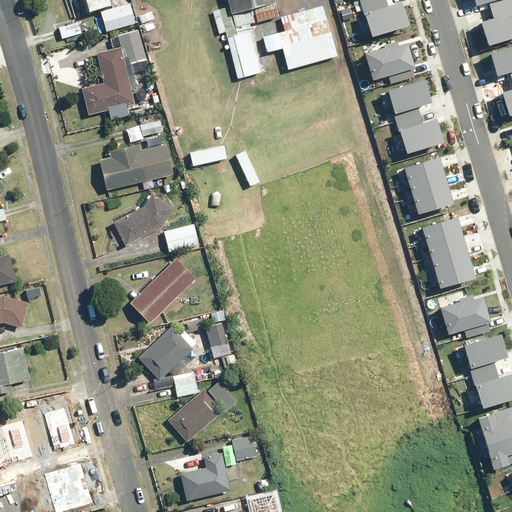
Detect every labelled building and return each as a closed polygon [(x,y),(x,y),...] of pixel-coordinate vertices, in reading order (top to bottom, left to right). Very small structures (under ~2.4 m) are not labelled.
[(112,7),(109,0),(81,0),(86,14),(98,11),(104,34),(136,25),(129,2),(112,7)] [(272,0),(222,0),(225,7),(210,11),(216,36),(223,32),(236,80),(261,74),(249,24),(277,17),(272,0)] [(358,0),(369,43),(409,32),(402,7),(386,11),(382,0),(358,0)] [(511,0),(472,0),(475,10),(489,6),(493,21),(481,24),(490,54),(511,48),(511,0)] [(261,37),(265,52),(283,47),(289,69),(336,56),(322,6),(280,18),(284,31),(261,37)] [(78,21),(57,27),(60,41),(81,35),(78,21)] [(367,55),(374,84),(413,74),(406,45),(367,55)] [(511,48),(490,55),(497,81),(510,77),(511,83),(511,92),(503,95),(511,126),(511,125),(511,48)] [(127,84),(119,49),(96,53),(103,85),(82,89),(88,115),(131,105),(126,84),(127,84)] [(390,97),(404,153),(440,144),(436,124),(422,128),(417,109),(429,107),(424,89),(390,97)] [(160,121),(138,126),(140,137),(163,132),(160,121)] [(98,162),(105,192),(173,176),(166,146),(98,162)] [(404,172),(416,218),(450,210),(438,163),(404,172)] [(124,246),(159,229),(171,209),(148,195),(140,209),(113,223),(124,246)] [(421,231),(440,289),(472,279),(453,220),(421,231)] [(163,232),(168,252),(194,246),(189,225),(163,232)] [(0,287),(16,284),(10,254),(0,256),(0,287)] [(132,307),(149,324),(193,280),(177,263),(132,307)] [(0,323),(2,323),(20,328),(26,303),(0,297),(0,296),(0,323)] [(441,307),(447,331),(463,327),(464,334),(490,327),(484,302),(465,307),(463,301),(441,307)] [(137,356),(158,379),(194,345),(174,323),(137,356)] [(220,324),(204,329),(210,348),(226,343),(220,324)] [(511,401),(511,378),(496,383),(490,365),(506,360),(498,335),(459,346),(479,412),(511,401)] [(233,345),(216,348),(218,361),(235,358),(233,345)] [(0,392),(10,390),(9,385),(29,380),(21,350),(2,354),(0,354),(0,392)] [(170,379),(176,399),(196,393),(191,373),(170,379)] [(169,421),(187,443),(234,403),(216,381),(169,421)] [(29,399),(31,410),(43,408),(44,413),(55,411),(51,394),(29,399)] [(476,420),(491,469),(511,462),(511,415),(510,409),(476,420)] [(36,412),(14,416),(22,456),(63,448),(57,415),(37,419),(36,412)] [(231,442),(235,460),(253,457),(249,439),(231,442)] [(223,465),(222,465),(219,454),(202,458),(204,469),(178,476),(185,503),(230,492),(223,465)] [(72,511),(66,473),(11,482),(16,511),(34,511),(51,509),(51,511),(72,511)] [(270,479),(255,482),(257,492),(272,488),(270,479)] [(250,499),(252,511),(270,511),(274,511),(271,495),(250,499)]
